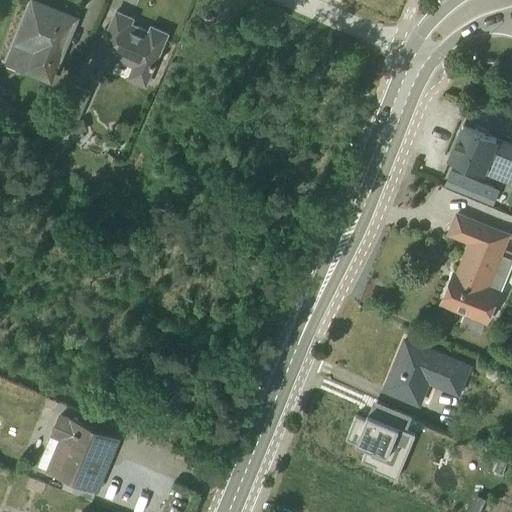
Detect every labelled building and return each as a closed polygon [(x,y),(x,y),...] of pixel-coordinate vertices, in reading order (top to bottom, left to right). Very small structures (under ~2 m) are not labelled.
[(50,82),(77,17),(35,0),(31,0),(5,64),(50,82)] [(131,65),(126,78),(144,85),(167,32),(151,25),(148,31),(130,23),(132,17),(116,10),(93,63),(110,70),(116,59),(131,65)] [(78,95),(67,90),(53,121),(48,133),(74,143),(84,127),(68,120),(78,95)] [(0,113),(48,133),(53,121),(35,115),(0,99),(0,113)] [(509,181),(511,171),(511,145),(463,125),(450,156),(509,181)] [(498,188),(449,169),(443,185),(492,204),(498,188)] [(511,235),(456,212),(448,231),(471,240),(457,273),(454,272),(441,301),(464,311),(459,324),(479,332),(485,319),(487,320),(496,299),(496,300),(511,262),(511,235)] [(458,394),(470,364),(405,337),(384,386),(421,402),(429,382),(458,394)] [(372,468),(396,477),(415,432),(388,421),(394,407),(373,398),(365,418),(355,414),(345,437),(366,446),(361,459),(374,464),(372,468)] [(117,437),(59,412),(38,462),(96,487),(117,437)]
